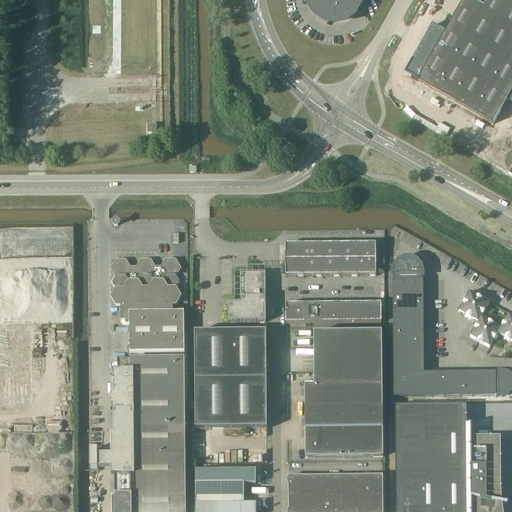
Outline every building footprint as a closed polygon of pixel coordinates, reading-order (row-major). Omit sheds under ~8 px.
[(308,0),(310,7),(316,15),(324,21),(334,22),(344,20),(352,15),(360,0),(308,0)] [(408,68),(404,74),(408,76),(411,78),(418,82),(421,84),(429,88),(493,124),(511,91),(511,0),(488,0),(486,4),(484,8),(469,0),(463,0),(445,33),(432,26),(412,62),(411,62),(408,68)] [(156,134),(156,133),(156,125),(147,125),(147,134),(156,134)] [(376,277),(376,245),(285,245),(285,277),(376,277)] [(392,297),(423,297),(423,280),(422,280),(422,279),(423,279),(423,274),(421,267),(417,262),(411,259),(404,259),(398,262),(394,267),(392,274),(392,279),(393,279),(393,281),(392,281),(392,297)] [(112,299),(117,306),(121,306),(121,322),(124,322),(124,327),(129,327),(129,354),(184,353),(184,313),(173,313),(172,306),(175,306),(179,298),(175,291),(179,284),(175,277),(179,269),(175,262),(166,262),(162,269),(154,269),(150,262),(141,262),(137,269),(129,270),(125,262),(116,262),(112,270),(116,277),(112,284),(116,292),(112,299)] [(228,323),(266,323),(265,306),(265,300),(265,275),(240,275),(240,300),(241,300),(241,306),(228,306),(228,323)] [(459,312),(478,323),(481,318),(489,304),(470,293),(459,312)] [(423,297),(392,297),(393,313),(423,312),(423,297)] [(286,324),(381,324),(381,305),(285,305),(286,324)] [(423,312),(393,313),(393,328),(423,328),(423,312)] [(511,316),(508,314),(500,329),(497,334),(511,342),(511,316)] [(478,323),(470,337),(489,348),(497,334),(500,329),(481,318),(478,323)] [(0,406),(31,406),(31,325),(0,324),(0,406)] [(423,328),(393,328),(393,344),(423,343),(423,328)] [(195,430),(267,430),(266,333),(194,333),(195,430)] [(383,458),(382,387),(382,334),(323,334),(324,388),(304,388),(305,459),(383,458)] [(423,343),(393,344),(393,359),(424,359),(423,343)] [(424,359),(393,359),(393,398),(414,398),(413,374),(424,374),(424,359)] [(111,476),(131,476),(131,500),(114,500),(114,511),(185,511),(184,360),(130,360),(130,372),(113,372),(113,377),(110,377),(110,413),(113,413),(114,435),(111,435),(111,455),(102,456),(97,456),(97,450),(90,450),(90,468),(102,468),(111,468),(111,476)] [(453,374),(453,398),(467,397),(467,373),(453,374)] [(467,373),(467,397),(481,397),(481,373),(467,373)] [(481,373),(481,397),(496,397),(496,396),(498,396),(498,397),(502,397),(508,395),(511,391),(511,378),(508,375),(502,373),(498,373),(498,374),(496,374),(496,373),(481,373)] [(439,398),(438,374),(424,374),(413,374),(414,398),(439,398)] [(438,374),(439,398),(453,398),(453,374),(438,374)] [(502,511),(502,508),(502,504),(501,499),(501,495),(501,491),(500,487),(500,438),(471,438),(471,430),(466,430),(466,407),(395,408),(395,511),(502,511)] [(256,470),(195,471),(195,511),(256,511),(256,504),(255,504),(244,504),(244,485),(256,485),(256,470)] [(288,511),(382,511),(383,476),(288,477),(288,511)]
